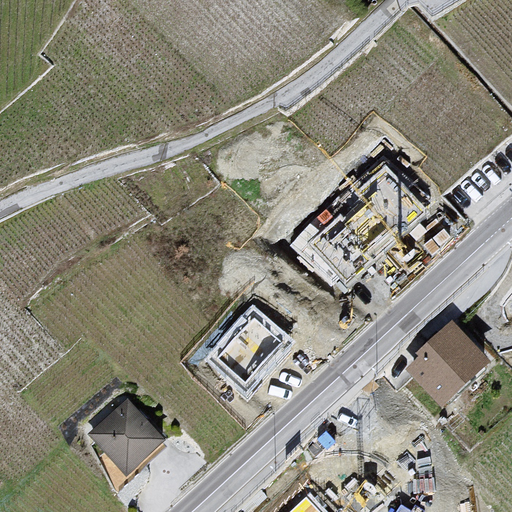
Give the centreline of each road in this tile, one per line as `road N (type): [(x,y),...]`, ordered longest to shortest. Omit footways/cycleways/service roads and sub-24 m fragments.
road 1 (unclassified): [(401,0),(305,82),(245,114),(0,208)]
road 2 (secondary): [(511,218),(192,511)]
